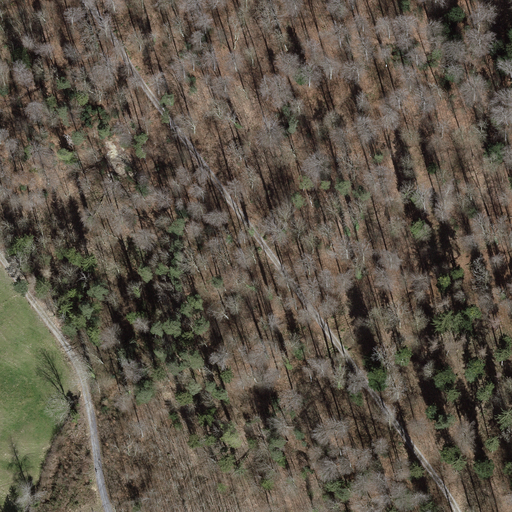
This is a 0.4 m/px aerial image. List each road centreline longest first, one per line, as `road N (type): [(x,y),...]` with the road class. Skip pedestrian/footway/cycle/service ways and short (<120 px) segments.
road 1 (track): [(457,511),(85,0)]
road 2 (track): [(111,511),(93,383),(0,247)]
